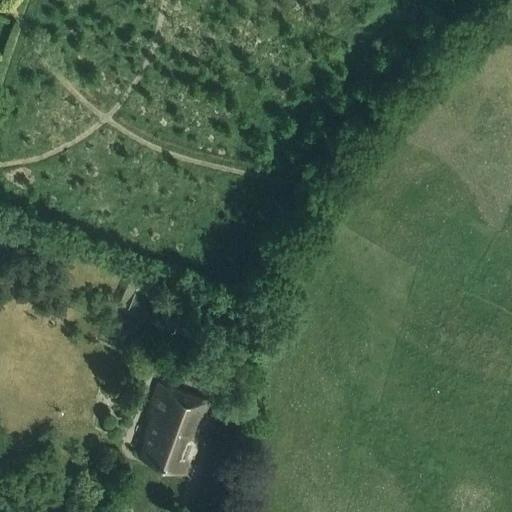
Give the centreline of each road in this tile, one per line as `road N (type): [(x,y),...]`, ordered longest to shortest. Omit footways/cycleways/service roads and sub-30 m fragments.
road 1 (track): [(482,0),(359,107),(292,194),(271,237),(246,511)]
road 2 (track): [(0,194),(262,293)]
